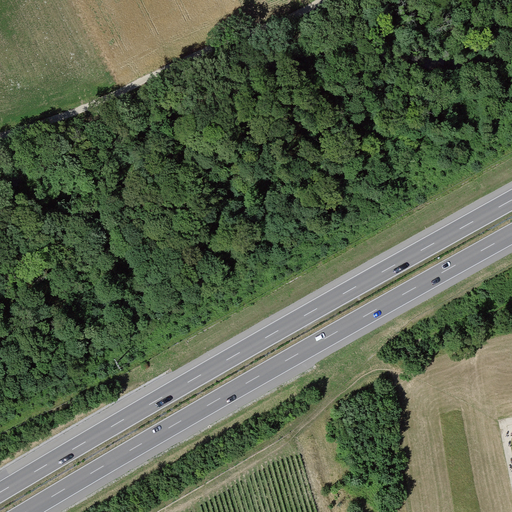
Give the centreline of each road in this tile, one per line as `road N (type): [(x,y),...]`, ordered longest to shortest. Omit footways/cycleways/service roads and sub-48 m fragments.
road 1 (motorway): [(511,200),(0,492)]
road 2 (motorway): [(26,511),(511,233)]
road 3 (track): [(166,511),(290,438),(360,376),(511,325)]
road 4 (track): [(0,136),(105,99),(322,0)]
